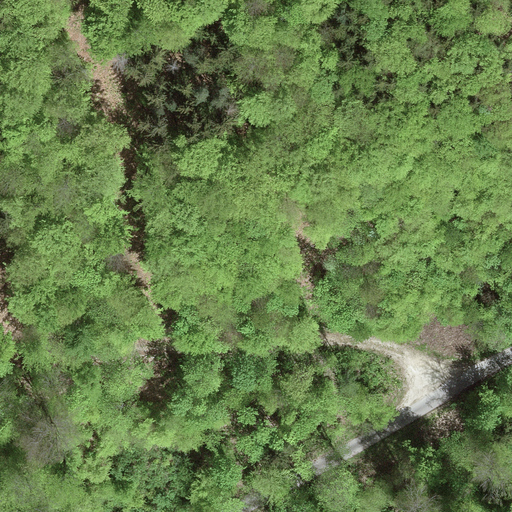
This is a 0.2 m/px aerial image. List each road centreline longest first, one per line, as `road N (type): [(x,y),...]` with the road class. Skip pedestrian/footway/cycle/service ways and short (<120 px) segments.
road 1 (track): [(411,419),(424,391),(411,350),(359,337),(0,351)]
road 2 (track): [(511,359),(230,511)]
